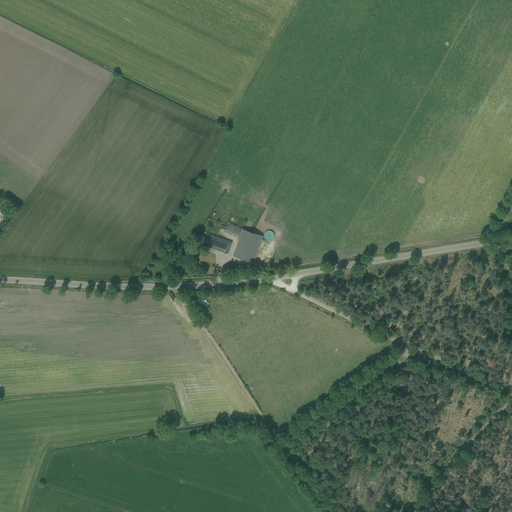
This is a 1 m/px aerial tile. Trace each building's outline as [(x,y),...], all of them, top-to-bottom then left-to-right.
[(18,199),(32,180),(16,169),(6,184),(15,190),(12,195),(18,199)] [(239,238),(233,256),(249,261),(250,256),(254,258),(262,236),(243,229),(228,222),(224,231),(239,238)] [(268,241),(269,241),(270,241),(271,240),(272,240),(273,239),(274,238),(274,237),(274,236),(274,235),(274,234),(273,233),(273,232),(272,232),(271,231),(270,231),(269,231),(268,231),(267,231),(266,231),(265,232),(265,233),(264,234),(264,235),(264,236),(264,237),(264,238),(265,239),(266,240),(267,241),(268,241)] [(228,254),(230,249),(232,242),(209,234),(208,238),(201,236),(198,243),(228,254)] [(182,260),(172,259),(171,265),(181,267),(182,260)]
